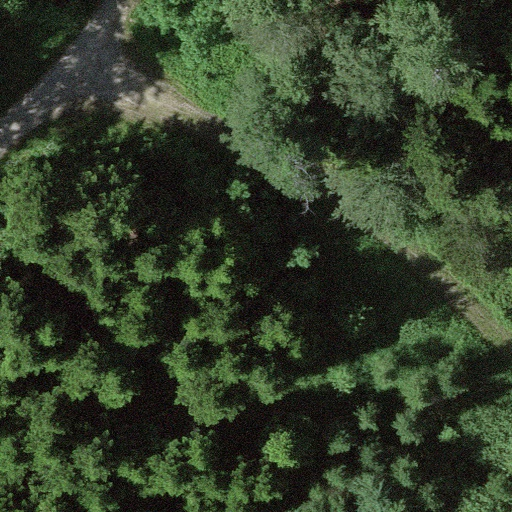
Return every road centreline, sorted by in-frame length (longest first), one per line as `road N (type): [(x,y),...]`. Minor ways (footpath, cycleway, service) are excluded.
road 1 (track): [(71,51),(461,278),(511,332)]
road 2 (track): [(0,131),(117,0)]
